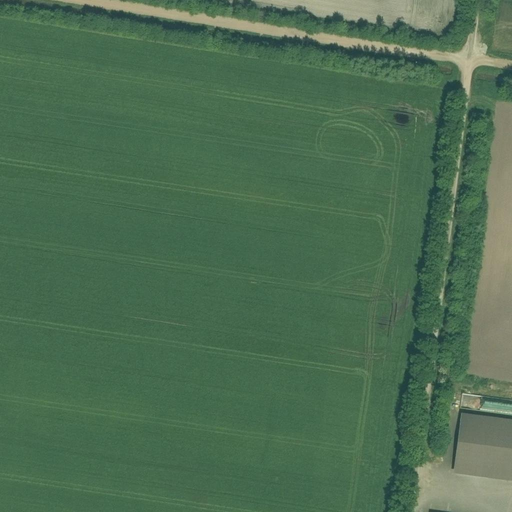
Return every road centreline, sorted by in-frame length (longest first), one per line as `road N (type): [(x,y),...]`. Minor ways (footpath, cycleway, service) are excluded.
road 1 (residential): [(410,511),(470,58)]
road 2 (track): [(105,0),(511,65)]
